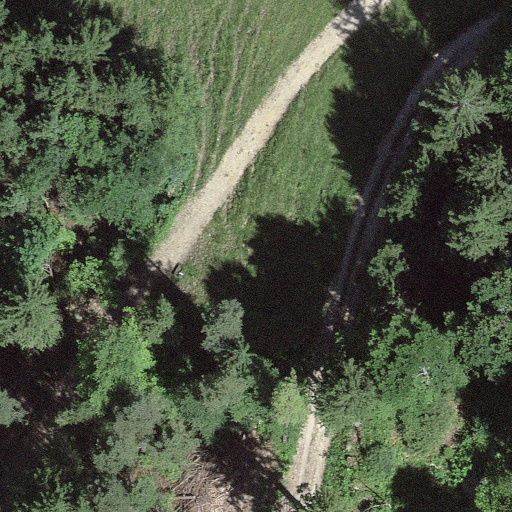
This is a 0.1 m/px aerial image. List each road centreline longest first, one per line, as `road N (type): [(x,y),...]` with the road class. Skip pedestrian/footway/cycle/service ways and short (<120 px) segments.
road 1 (track): [(0,502),(152,264),(299,72),(371,0)]
road 2 (track): [(312,511),(321,419),(390,151),(459,42),(511,21)]
